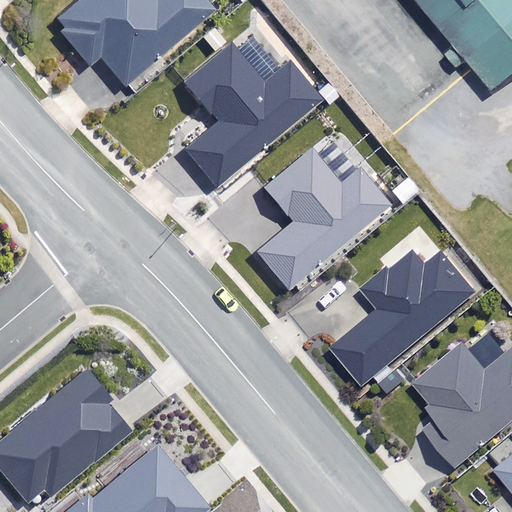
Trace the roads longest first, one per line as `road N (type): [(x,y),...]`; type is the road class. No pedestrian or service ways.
road 1 (residential): [(113,238),(211,339),(357,511)]
road 2 (residential): [(0,121),(113,238)]
road 3 (residential): [(113,238),(0,331)]
